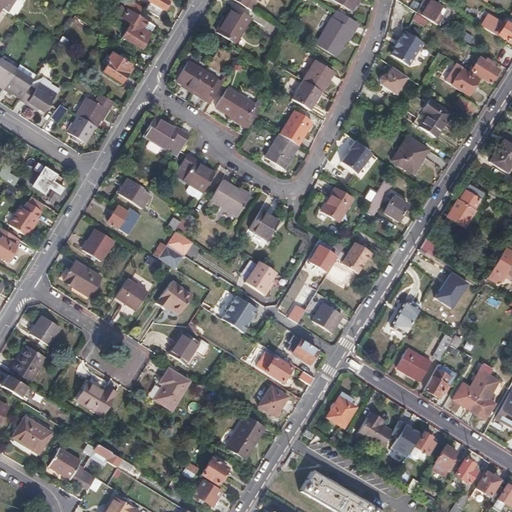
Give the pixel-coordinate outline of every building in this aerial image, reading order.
[(0,0),(0,7),(12,15),(21,2),(20,0),(0,0)] [(126,0),(124,0),(121,6),(136,15),(137,16),(141,9),(126,0)] [(168,0),(146,0),(146,1),(161,10),(166,3),(167,3),(168,0)] [(231,0),(245,8),(250,0),(254,0),(258,2),(259,0),(231,0)] [(361,0),(331,0),(332,0),(351,12),(357,1),(359,3),(361,0)] [(419,6),(416,13),(436,25),(445,10),(431,2),(425,11),(419,6)] [(131,23),(136,15),(121,6),(121,5),(114,17),(119,20),(122,17),(131,23)] [(216,33),(234,44),(250,18),(232,7),(216,33)] [(359,25),(336,11),(315,45),(335,58),(351,32),(354,34),(359,25)] [(496,38),(498,35),(511,44),(511,27),(505,24),(503,27),(487,17),(481,28),(496,38)] [(137,26),(131,23),(122,37),(140,48),(149,34),(142,29),(144,27),(138,23),(137,26)] [(422,43),(406,32),(405,32),(401,39),(399,38),(393,48),(395,49),(391,55),(408,66),(422,43)] [(118,55),(117,57),(110,53),(104,62),(107,63),(102,71),(120,82),(125,74),(127,76),(131,69),(129,68),(130,66),(123,61),(125,59),(118,55)] [(484,62),(492,66),(494,62),(487,57),(484,62)] [(492,66),(484,62),(478,58),(470,71),(490,83),(498,70),(492,66)] [(0,87),(2,89),(15,69),(0,59),(0,87)] [(191,94),(192,92),(204,73),(186,62),(175,81),(187,88),(186,91),(191,94)] [(302,82),(320,93),(332,73),(314,62),(302,82)] [(460,68),(454,64),(443,81),(466,96),(471,90),(472,90),(478,81),(459,69),(460,68)] [(406,78),(390,68),(386,76),(381,76),(378,80),(379,85),(395,95),(406,78)] [(11,92),(20,98),(29,84),(32,80),(15,69),(2,89),(10,94),(11,92)] [(222,84),(204,73),(192,92),(205,99),(203,102),(209,105),(222,84)] [(291,99),(310,110),(320,93),(302,82),(291,99)] [(35,88),(29,84),(20,98),(19,100),(33,109),(34,107),(43,113),(54,94),(38,84),(35,88)] [(247,130),(253,119),(265,100),(259,97),(254,106),(227,89),(215,107),(243,124),(241,126),(247,130)] [(77,115),(95,126),(101,117),(103,118),(112,102),(99,94),(94,103),(86,97),(76,115),(77,115)] [(459,97),(454,104),(470,114),(475,106),(459,97)] [(428,101),(422,110),(428,114),(418,127),(434,138),(449,115),(428,101)] [(55,109),(46,121),(52,125),(61,114),(55,109)] [(279,135),(297,146),(311,123),(294,112),(279,135)] [(95,126),(77,115),(66,132),(84,143),(95,126)] [(143,136),(160,147),(171,128),(154,118),(143,136)] [(171,128),(160,147),(177,157),(189,137),(177,130),(176,131),(171,128)] [(269,152),(287,162),(297,146),(279,135),(269,152)] [(419,155),(422,157),(427,150),(405,136),(390,160),(409,172),(419,155)] [(348,156),(346,155),(340,163),(356,175),(371,154),(354,142),(348,150),(349,151),(351,152),(348,156)] [(489,162),(506,172),(511,162),(511,147),(502,142),(489,162)] [(282,169),(287,162),(269,152),(265,159),(282,169)] [(196,161),(186,155),(174,175),(191,186),(189,191),(190,195),(197,200),(203,193),(215,174),(195,162),(196,161)] [(0,178),(9,184),(13,187),(18,179),(9,173),(12,169),(5,164),(0,171),(0,178)] [(38,172),(45,177),(49,170),(42,166),(38,172)] [(64,189),(67,185),(56,178),(57,176),(49,170),(45,177),(40,184),(44,187),(40,193),(49,199),(53,192),(64,199),(69,192),(64,189)] [(56,178),(67,185),(68,183),(58,176),(57,176),(56,178)] [(118,195),(141,210),(150,197),(141,191),(142,189),(126,179),(117,194),(118,195)] [(391,185),(383,180),(370,203),(363,212),(372,218),(391,185)] [(211,200),(223,207),(234,189),(222,181),(211,200)] [(467,186),(458,200),(456,199),(445,217),(464,229),(475,212),(473,210),(482,196),(467,186)] [(234,189),(223,207),(237,216),(248,197),(234,189)] [(320,211),(337,222),(351,200),(334,189),(320,211)] [(383,213),(397,222),(407,206),(392,197),(383,213)] [(30,227),(33,228),(38,220),(36,219),(40,213),(26,203),(22,209),(20,207),(7,226),(23,237),(25,234),(30,227)] [(126,213),(117,207),(107,223),(127,236),(140,216),(129,209),(126,213)] [(260,211),(249,229),(267,240),(278,222),(260,211)] [(167,227),(174,231),(183,218),(183,216),(177,212),(167,227)] [(174,231),(183,237),(194,220),(187,215),(184,219),(183,218),(174,231)] [(18,241),(0,230),(0,259),(7,264),(16,249),(14,248),(18,241)] [(94,230),(81,251),(100,262),(113,241),(94,230)] [(165,245),(183,256),(191,243),(183,237),(174,231),(165,245)] [(338,254),(340,252),(331,246),(319,239),(317,242),(338,254)] [(340,252),(342,248),(333,242),(331,246),(340,252)] [(152,255),(157,258),(165,246),(159,243),(152,255)] [(341,264),(357,274),(370,253),(354,243),(341,264)] [(503,250),(511,254),(511,246),(507,244),(503,250)] [(174,270),(183,256),(165,245),(165,246),(157,258),(156,260),(170,268),(174,270)] [(318,247),(308,262),(324,273),(334,257),(318,247)] [(511,267),(509,266),(511,261),(511,254),(503,250),(487,278),(495,282),(497,279),(500,281),(504,275),(510,279),(511,278),(511,267)] [(148,257),(145,262),(152,266),(155,261),(148,257)] [(267,287),(270,282),(276,274),(258,262),(245,284),(265,296),(269,289),(267,287)] [(74,263),(63,281),(89,296),(100,278),(74,263)] [(469,284),(452,273),(435,298),(452,309),(469,284)] [(126,280),(114,298),(135,312),(147,294),(126,280)] [(155,304),(164,310),(167,306),(178,314),(191,297),(172,283),(155,304)] [(297,307),(304,311),(316,292),(309,287),(297,307)] [(221,319),(242,333),(247,325),(246,324),(250,318),(251,319),(257,311),(235,297),(221,319)] [(404,303),(418,311),(421,306),(412,302),(411,304),(405,301),(404,303)] [(405,335),(418,311),(404,303),(391,326),(405,335)] [(322,304),(311,322),(330,333),(341,316),(322,304)] [(296,323),(304,311),(297,307),(295,306),(287,318),(296,323)] [(445,312),(441,318),(456,327),(460,320),(445,312)] [(40,318),(29,335),(47,347),(58,329),(40,318)] [(452,339),(454,335),(456,332),(444,325),(440,332),(444,335),(452,339)] [(168,355),(185,365),(199,343),(182,333),(168,355)] [(439,361),(448,345),(449,344),(452,339),(444,335),(432,357),(439,361)] [(452,339),(449,344),(455,348),(461,340),(454,335),(452,339)] [(307,343),(302,339),(300,341),(299,341),(291,353),(308,364),(316,351),(306,345),(307,343)] [(25,349),(12,371),(28,382),(42,360),(25,349)] [(407,349),(396,368),(419,382),(430,363),(407,349)] [(264,352),(256,365),(282,383),(290,369),(264,352)] [(452,400),(468,411),(488,377),(491,371),(483,366),(469,389),(462,384),(452,400)] [(163,387),(154,401),(170,411),(188,382),(169,370),(161,382),(159,384),(163,387)] [(309,385),(313,379),(302,372),(298,378),(309,385)] [(25,387),(8,376),(2,386),(19,397),(25,387)] [(431,377),(423,390),(438,399),(445,385),(431,377)] [(488,377),(468,411),(484,420),(494,404),(485,399),(496,382),(488,377)] [(147,396),(154,401),(163,387),(159,384),(161,382),(157,380),(147,396)] [(501,389),(506,392),(511,382),(506,380),(501,389)] [(262,382),(253,395),(262,400),(258,406),(274,417),(287,397),(262,382)] [(101,394),(85,384),(74,402),(100,418),(115,394),(105,388),(101,394)] [(47,401),(32,391),(28,396),(54,412),(57,407),(47,401)] [(338,398),(349,405),(353,399),(341,392),(338,398)] [(511,394),(508,392),(494,419),(511,428),(511,394)] [(349,405),(338,398),(327,417),(343,427),(354,408),(349,405)] [(32,403),(29,407),(40,414),(41,413),(52,421),(54,417),(32,403)] [(357,434),(381,448),(385,441),(391,432),(379,425),(382,421),(369,413),(357,434)] [(244,416),(234,433),(235,434),(226,448),(245,460),(264,428),(244,416)] [(22,418),(10,438),(37,455),(50,434),(22,418)] [(305,431),(302,435),(310,439),(312,436),(305,431)] [(428,441),(430,438),(422,433),(414,447),(426,455),(433,444),(428,441)] [(115,469),(121,460),(96,445),(95,447),(94,449),(92,451),(106,460),(104,462),(115,469)] [(426,455),(414,447),(409,454),(409,458),(413,460),(417,459),(418,458),(423,461),(426,455)] [(449,460),(454,453),(444,447),(434,463),(448,471),(454,462),(449,460)] [(86,492),(95,479),(81,470),(82,469),(77,466),(79,463),(58,449),(47,467),(86,492)] [(470,468),(472,464),(464,459),(454,475),(468,483),(476,471),(470,468)] [(210,460),(201,476),(216,485),(225,470),(210,460)] [(184,469),(194,475),(197,469),(188,464),(184,469)] [(194,475),(184,469),(181,475),(190,481),(194,475)] [(143,482),(147,476),(137,470),(134,476),(143,482)] [(361,501),(334,485),(326,480),(311,472),(300,492),(334,511),(379,511),(368,505),(361,501)] [(495,499),(502,488),(497,484),(499,481),(485,473),(475,488),(489,497),(490,495),(495,499)] [(408,492),(412,495),(419,483),(413,479),(405,491),(408,492)] [(221,492),(203,481),(193,496),(211,507),(221,492)] [(511,509),(511,493),(511,491),(511,489),(505,485),(496,499),(497,500),(492,507),(499,511),(504,504),(511,509)] [(449,511),(458,511),(467,497),(461,493),(449,511)] [(136,511),(114,498),(105,511),(136,511)]
